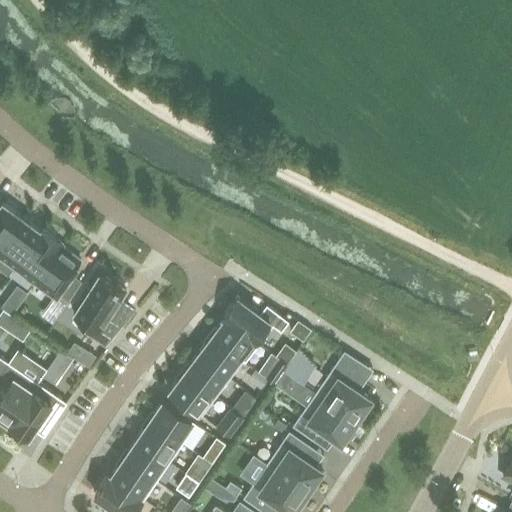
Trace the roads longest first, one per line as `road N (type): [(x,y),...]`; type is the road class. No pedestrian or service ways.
road 1 (track): [(45,0),(146,108),(511,288)]
road 2 (residential): [(42,511),(94,428),(196,303),(199,278),(171,246),(85,193),(0,124)]
road 3 (tertiary): [(424,511),(489,388)]
road 4 (residential): [(337,511),(416,403)]
